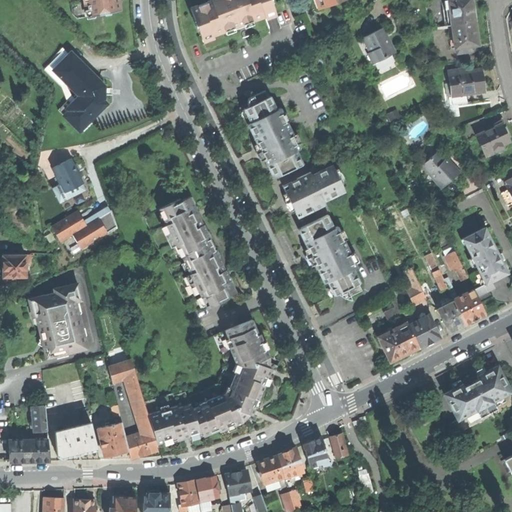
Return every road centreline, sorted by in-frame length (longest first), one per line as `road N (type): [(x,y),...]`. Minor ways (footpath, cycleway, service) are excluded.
road 1 (residential): [(150,0),(163,68),(329,414)]
road 2 (residential): [(329,414),(197,467),(0,475)]
road 3 (residential): [(511,318),(329,414)]
